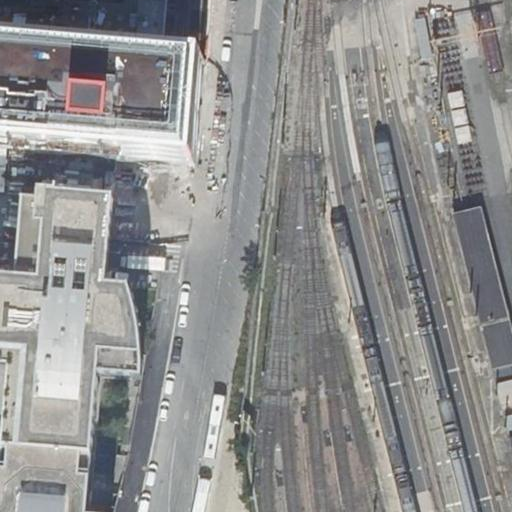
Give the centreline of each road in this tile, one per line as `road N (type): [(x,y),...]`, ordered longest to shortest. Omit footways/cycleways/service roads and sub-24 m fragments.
road 1 (residential): [(214,267),(251,0)]
road 2 (residential): [(168,511),(214,267)]
road 3 (residential): [(214,267),(0,247)]
